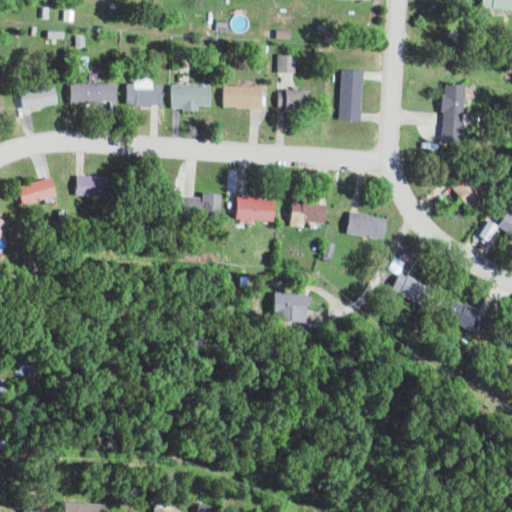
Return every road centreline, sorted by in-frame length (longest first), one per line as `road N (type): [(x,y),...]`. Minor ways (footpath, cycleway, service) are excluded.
road 1 (residential): [(0,158),(71,141),(389,162)]
road 2 (residential): [(511,283),(389,162),(398,0)]
